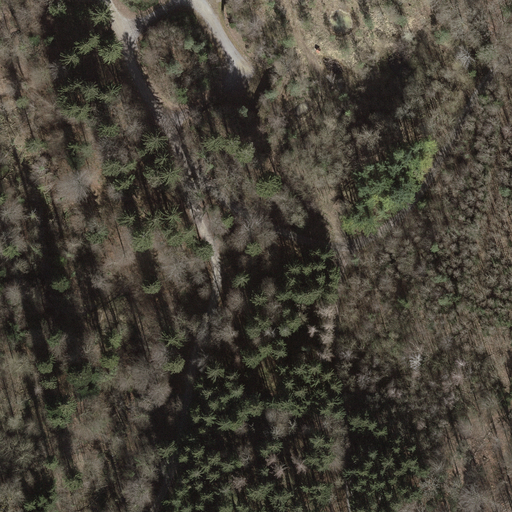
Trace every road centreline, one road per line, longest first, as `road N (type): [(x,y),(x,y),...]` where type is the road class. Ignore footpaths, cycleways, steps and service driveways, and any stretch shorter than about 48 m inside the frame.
road 1 (track): [(180,149),(218,276),(173,465),(153,511)]
road 2 (track): [(341,248),(336,217),(286,189),(268,168),(276,147),(318,112),(324,84),(282,0)]
road 3 (track): [(341,248),(374,238),(416,199),(489,75),(511,54)]
road 4 (track): [(341,248),(249,215),(180,149)]
road 5 (track): [(180,149),(141,84),(106,0)]
road 6 (track): [(344,397),(335,322),(341,248)]
